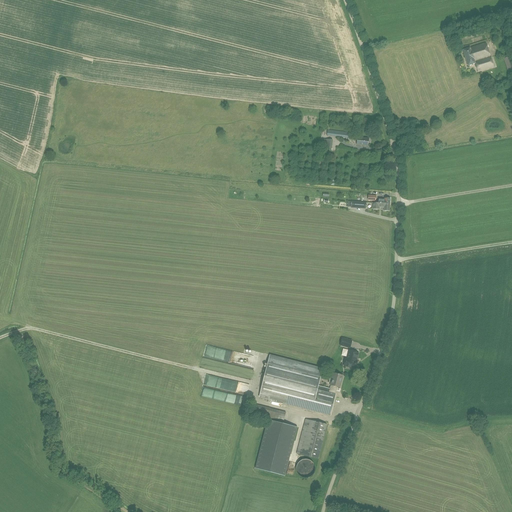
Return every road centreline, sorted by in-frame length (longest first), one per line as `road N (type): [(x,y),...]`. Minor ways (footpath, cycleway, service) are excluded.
road 1 (unclassified): [(323,511),(392,310),(398,203)]
road 2 (unclassified): [(398,203),(391,140),(344,0)]
